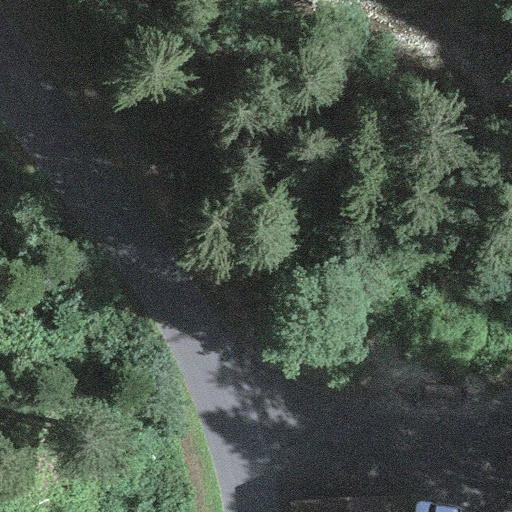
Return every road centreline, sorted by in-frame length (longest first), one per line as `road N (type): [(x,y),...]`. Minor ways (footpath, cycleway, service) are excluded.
road 1 (unclassified): [(0,71),(183,313),(210,360),(239,443)]
road 2 (unclassified): [(239,443),(435,449),(511,430)]
